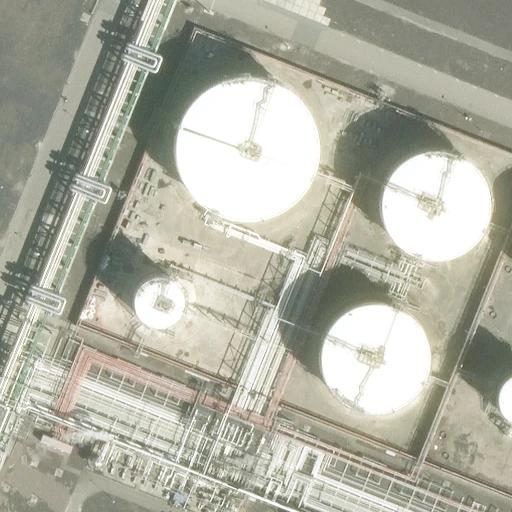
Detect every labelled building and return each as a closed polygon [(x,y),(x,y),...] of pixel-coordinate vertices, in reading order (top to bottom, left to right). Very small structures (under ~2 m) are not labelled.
[(56,307),(93,195),(110,200),(117,180),(108,177),(150,50),(145,49),(147,43),(118,34),(34,294),(37,295),(35,300),(56,307)] [(315,144),(315,143),(314,130),(309,115),(303,103),(296,95),(287,86),(274,79),(260,74),(246,72),(233,73),(224,75),(217,77),(204,84),(194,92),(185,103),(178,115),(174,130),(173,143),(174,157),(178,170),(184,182),(194,193),(202,201),(208,205),(216,209),(223,211),(232,213),(243,214),(256,213),(269,210),(279,205),(286,201),(292,195),(301,185),(309,172),(313,158),(315,144)] [(481,207),(480,196),(477,187),(472,179),(465,170),(458,165),(450,160),(440,158),(430,157),(420,158),(409,162),(400,167),(395,172),(390,179),(385,189),(382,199),(381,207),(382,217),(385,226),(390,234),(395,241),(404,248),(412,253),(422,255),(432,256),(442,255),(452,252),(461,246),(467,241),(472,234),(477,226),(480,217),(481,207)] [(171,303),(171,302),(170,294),(166,288),(160,283),(152,281),(145,282),(140,284),(137,286),(135,289),(133,293),(131,296),(130,301),(132,309),(136,316),(139,318),(143,321),(150,322),(157,321),(164,317),(167,314),(169,310),(171,307),(171,303)] [(421,353),(421,352),(420,342),(417,333),(412,324),(407,317),(399,311),(391,307),(382,304),(373,302),(362,303),(351,307),(344,310),(336,317),(330,324),(326,333),(323,342),(322,351),(322,360),(325,370),(330,380),(336,386),(344,394),(353,398),(363,401),(370,402),(380,401),(388,399),(398,394),(404,389),(411,381),(416,374),(419,364),(421,353)] [(511,384),(509,386),(505,392),(503,396),(503,401),(504,408),(508,415),(511,418),(511,384)]
